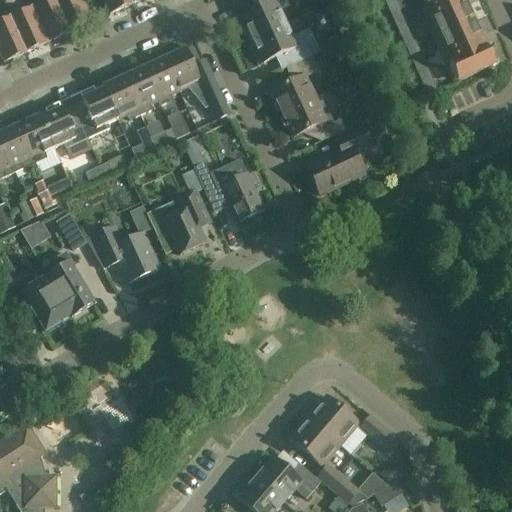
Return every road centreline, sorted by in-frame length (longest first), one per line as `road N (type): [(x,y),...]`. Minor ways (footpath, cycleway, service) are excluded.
road 1 (residential): [(192,511),(314,370),(333,371),(416,439),(437,511)]
road 2 (residential): [(0,404),(270,244),(283,213)]
road 3 (residential): [(182,0),(204,5),(272,159),(283,213)]
